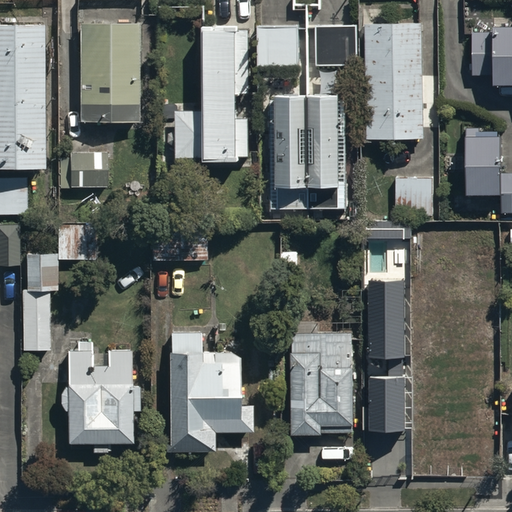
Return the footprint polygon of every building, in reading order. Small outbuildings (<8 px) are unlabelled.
[(0,19),(0,163),(43,163),(42,19),(0,19)] [(80,20),(79,119),(138,120),(139,20),(80,20)] [(422,135),(420,21),(363,22),(366,137),(422,135)] [(495,32),(474,32),(474,71),(494,71),(494,80),(511,79),(511,22),(495,23),(495,32)] [(202,108),(174,108),(174,156),(238,156),(238,153),(249,153),(249,115),(236,115),(236,92),(249,92),(249,28),(235,28),(235,23),(201,23),(202,108)] [(298,24),(257,24),(257,64),(298,64),(298,24)] [(357,24),(316,24),(315,64),(356,64),(357,24)] [(337,91),(275,92),(275,100),(269,100),(270,208),(347,207),(346,97),(337,97),(337,91)] [(503,126),(464,126),(465,191),(499,190),(499,214),(511,214),(511,171),(503,171),(503,126)] [(60,185),(108,185),(107,149),(60,150),(60,185)] [(433,175),(396,175),(395,211),(433,212),(433,175)] [(26,176),(0,176),(0,212),(27,212),(26,176)] [(409,218),(369,218),(369,235),(409,235),(409,218)] [(0,262),(19,262),(19,223),(0,223),(0,262)] [(96,224),(59,224),(58,258),(96,258),(96,224)] [(152,259),(207,258),(207,227),(151,228),(152,259)] [(57,288),(56,251),(26,251),(27,289),(23,289),(24,348),(49,348),(48,288),(57,288)] [(402,351),(402,275),(368,275),(368,351),(402,351)] [(499,307),(478,306),(479,354),(500,354),(499,307)] [(202,330),(170,331),(172,440),(165,440),(165,448),(214,447),(213,428),(252,428),(252,402),(239,402),(238,348),(202,348),(202,330)] [(292,331),(294,433),(353,432),(351,330),(292,331)] [(67,443),(134,442),(134,410),(142,409),(142,381),(134,381),(134,345),(104,345),(104,359),(93,359),(93,347),(66,348),(67,383),(60,390),(59,401),(67,410),(67,443)] [(465,360),(431,361),(431,383),(413,383),(414,449),(475,449),(474,368),(465,368),(465,360)] [(402,422),(402,371),(369,371),(369,422),(402,422)]
